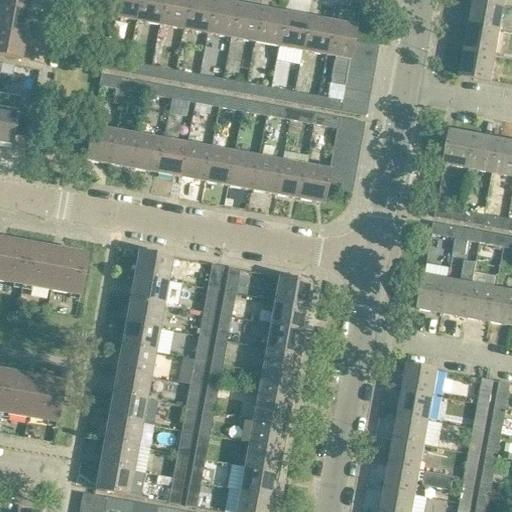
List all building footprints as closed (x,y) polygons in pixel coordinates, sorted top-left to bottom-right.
[(0,0),(0,6),(30,12),(31,0),(0,0)] [(138,0),(114,0),(111,18),(135,22),(138,0)] [(158,26),(163,0),(138,0),(135,22),(158,26)] [(187,0),(163,0),(158,26),(182,31),(187,0)] [(212,2),(203,0),(187,0),(182,31),(206,35),(212,2)] [(236,6),(212,2),(206,35),(230,40),(236,6)] [(474,2),(469,27),(500,32),(504,7),(474,2)] [(0,6),(0,31),(25,36),(30,12),(0,6)] [(260,10),(236,6),(230,40),(253,44),(260,10)] [(283,14),(260,10),(253,44),(277,48),(283,14)] [(283,14),(277,48),(275,58),(299,62),(301,53),(307,19),(283,14)] [(331,23),(307,19),(301,53),(325,57),(331,23)] [(356,28),(331,23),(325,57),(336,59),(331,86),(344,88),(345,77),(348,66),(348,61),(349,62),(351,54),(353,43),(356,28)] [(469,27),(465,52),(495,57),(500,32),(469,27)] [(0,56),(21,60),(25,36),(0,31),(0,56)] [(376,58),(378,47),(353,43),(351,54),(376,58)] [(465,52),(460,77),(491,83),(491,82),(495,57),(465,52)] [(374,70),(376,58),(351,54),(349,62),(348,61),(348,66),(374,70)] [(104,59),(102,70),(125,74),(127,63),(104,59)] [(151,68),(127,63),(125,74),(149,79),(151,68)] [(26,69),(2,65),(0,73),(24,78),(26,69)] [(372,82),(374,70),(348,66),(345,77),(372,82)] [(151,68),(149,79),(173,83),(175,72),(151,68)] [(198,76),(175,72),(173,83),(196,87),(198,76)] [(119,106),(122,91),(124,80),(101,76),(99,87),(113,90),(111,104),(119,106)] [(198,76),(196,87),(220,91),(222,81),(198,76)] [(369,94),(372,82),(345,77),(344,88),(343,89),(369,94)] [(148,84),(124,80),(122,91),(146,96),(148,84)] [(246,85),(222,81),(220,91),(244,96),(246,85)] [(172,89),(148,84),(146,96),(169,100),(172,89)] [(246,85),(244,96),(268,100),(270,89),(246,85)] [(195,93),(172,89),(169,100),(193,104),(195,93)] [(293,94),(270,89),(268,100),(291,104),(293,94)] [(367,106),(369,94),(343,89),(341,101),(367,106)] [(193,104),(217,109),(219,97),(195,93),(193,104)] [(14,137),(19,109),(21,99),(0,94),(0,145),(12,148),(14,137)] [(293,94),(291,104),(315,109),(317,98),(293,94)] [(243,102),(219,97),(217,109),(241,113),(243,102)] [(341,102),(317,98),(315,109),(339,113),(341,103),(341,102)] [(365,118),(367,106),(341,101),(341,102),(341,103),(339,113),(365,118)] [(241,113),(264,117),(267,106),(243,102),(241,113)] [(290,110),(267,106),(264,117),(288,122),(290,110)] [(19,109),(14,137),(26,139),(31,111),(19,109)] [(288,122),(312,126),(314,114),(290,110),(288,122)] [(338,119),(314,114),(312,126),(336,130),(338,119)] [(338,119),(336,130),(362,135),(364,123),(338,119)] [(85,162),(108,166),(114,133),(91,128),(85,162)] [(360,147),(362,135),(336,130),(336,132),(335,132),(333,142),(360,147)] [(445,166),(467,170),(474,136),(450,132),(444,166),(445,166)] [(138,137),(114,133),(108,166),(132,170),(138,137)] [(497,141),(474,136),(467,170),(491,174),(497,141)] [(132,170),(156,174),(162,141),(138,137),(132,170)] [(186,146),(162,141),(156,174),(180,179),(186,146)] [(511,143),(497,141),(491,174),(511,178),(511,143)] [(333,142),(331,154),(358,159),(360,147),(333,142)] [(180,179),(203,183),(209,150),(186,146),(180,179)] [(233,155),(209,150),(203,183),(227,187),(233,155)] [(356,170),(358,159),(331,154),(329,165),(356,170)] [(227,187),(251,192),(257,159),(233,155),(227,187)] [(281,163),(257,159),(251,192),(275,196),(281,163)] [(275,196),(298,200),(304,168),(281,163),(275,196)] [(329,172),(328,177),(353,182),(356,170),(329,165),(328,172),(329,172)] [(326,190),(328,177),(329,172),(328,172),(304,168),(298,200),(323,205),(326,190)] [(351,194),(353,182),(328,177),(326,190),(351,194)] [(435,219),(459,223),(461,212),(437,208),(437,207),(435,219)] [(459,223),(483,227),(485,216),(461,212),(459,223)] [(508,221),(485,216),(483,227),(506,232),(508,221)] [(432,235),(456,240),(458,229),(434,224),(432,235)] [(456,240),(479,244),(482,233),(458,229),(456,240)] [(505,237),(482,233),(479,244),(477,257),(493,260),(495,247),(503,248),(505,237)] [(511,238),(505,237),(503,248),(511,250),(511,238)] [(0,282),(13,285),(14,281),(22,283),(29,245),(5,241),(5,242),(0,241),(0,282)] [(53,249),(29,245),(22,283),(21,291),(23,283),(31,284),(30,288),(70,295),(71,291),(79,293),(77,301),(78,301),(87,255),(62,251),(62,252),(53,251),(53,249)] [(134,277),(167,283),(172,259),(138,253),(134,277)] [(448,281),(441,315),(465,319),(471,286),(475,264),(463,262),(459,284),(448,281)] [(218,292),(222,268),(211,266),(207,290),(218,292)] [(239,271),(228,269),(224,293),(235,295),(239,271)] [(167,283),(134,277),(130,301),(163,307),(167,283)] [(418,311),(441,315),(448,281),(425,277),(424,277),(418,311)] [(278,278),(274,302),(308,308),(312,284),(278,278)] [(465,319),(489,323),(495,290),(471,286),(465,319)] [(207,290),(202,314),(213,316),(218,292),(207,290)] [(511,293),(495,290),(489,323),(511,327),(511,293)] [(230,319),(235,295),(224,293),(219,317),(230,319)] [(163,307),(130,301),(125,324),(159,330),(163,307)] [(274,302),(270,326),(303,332),(308,308),(274,302)] [(209,340),(213,316),(202,314),(198,337),(209,340)] [(230,319),(219,317),(215,341),(226,343),(230,319)] [(159,330),(125,324),(121,348),(154,354),(159,330)] [(303,332),(270,326),(265,350),(299,356),(303,332)] [(205,363),(209,340),(198,337),(194,361),(205,363)] [(215,341),(211,364),(222,366),(226,343),(215,341)] [(154,354),(121,348),(117,372),(150,378),(154,354)] [(265,350),(261,373),(295,380),(299,356),(265,350)] [(177,383),(189,385),(200,387),(205,363),(194,361),(181,359),(177,383)] [(211,364),(206,388),(217,390),(222,366),(211,364)] [(438,372),(407,367),(403,391),(433,397),(438,372)] [(5,372),(0,398),(0,410),(8,412),(7,416),(47,423),(47,419),(56,420),(54,429),(55,429),(64,383),(39,378),(39,380),(30,378),(30,377),(5,372)] [(150,378),(117,372),(112,396),(146,402),(150,378)] [(295,380),(261,373),(257,397),(290,403),(295,380)] [(482,381),(478,405),(489,408),(494,382),(483,380),(482,381)] [(499,383),(495,409),(506,411),(510,386),(511,385),(499,383)] [(185,409),(196,411),(200,387),(189,385),(185,409)] [(206,388),(202,412),(213,414),(217,390),(206,388)] [(403,391),(398,416),(429,422),(433,397),(403,391)] [(112,396),(108,419),(141,425),(154,428),(158,404),(146,402),(112,396)] [(286,427),(290,403),(257,397),(252,421),(286,427)] [(478,405),(473,430),(484,432),(489,408),(478,405)] [(192,435),(196,411),(185,409),(181,433),(192,435)] [(501,436),(506,411),(495,409),(490,434),(501,436)] [(209,438),(213,414),(202,412),(198,436),(209,438)] [(398,416),(394,442),(424,447),(429,422),(398,416)] [(141,425),(108,419),(104,443),(137,449),(141,425)] [(252,421),(248,445),(282,451),(286,427),(252,421)] [(469,455),(480,457),(484,432),(473,430),(469,455)] [(188,458),(192,435),(181,433),(176,456),(188,458)] [(497,460),(501,436),(490,434),(486,458),(497,460)] [(204,461),(209,438),(198,436),(193,459),(204,461)] [(420,472),(424,447),(394,442),(389,467),(420,472)] [(137,449),(104,443),(99,467),(133,473),(137,449)] [(248,445),(244,469),(277,475),(282,451),(248,445)] [(469,455),(464,480),(475,482),(480,457),(469,455)] [(172,480),(183,482),(188,458),(176,456),(172,480)] [(486,458),(481,483),(492,485),(497,460),(486,458)] [(193,459),(189,483),(200,485),(204,461),(193,459)] [(99,467),(95,491),(141,499),(145,475),(133,473),(99,467)] [(389,467),(385,492),(415,497),(418,482),(420,472),(389,467)] [(239,492),(273,498),(277,475),(244,469),(239,492)] [(420,473),(418,482),(423,483),(422,487),(451,492),(453,479),(425,474),(420,473)] [(179,506),(183,482),(172,480),(168,504),(179,506)] [(464,480),(460,505),(471,507),(475,482),(464,480)] [(196,509),(200,485),(189,483),(185,507),(196,509)] [(488,510),(492,485),(481,483),(477,508),(488,510)] [(270,511),(273,498),(239,492),(235,511),(270,511)] [(415,497),(385,492),(380,511),(412,511),(415,497)] [(107,499),(82,495),(80,506),(105,511),(107,499)] [(105,511),(112,511),(129,511),(131,504),(107,499),(105,511)]
